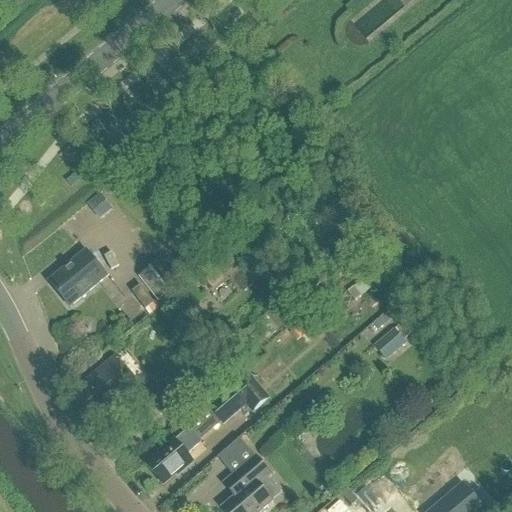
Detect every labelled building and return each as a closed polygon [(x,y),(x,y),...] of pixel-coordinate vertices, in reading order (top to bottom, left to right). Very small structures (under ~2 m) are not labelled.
[(111,210),(101,197),(92,205),(102,218),(111,210)] [(60,283),(53,289),(70,309),(107,279),(86,253),(56,278),(60,283)] [(169,271),(161,260),(139,276),(157,302),(205,268),(194,253),(169,271)] [(140,287),(131,293),(146,312),(154,305),(140,287)] [(192,288),(173,303),(182,315),(201,300),(192,288)] [(394,330),(374,347),(387,362),(407,344),(394,330)] [(88,388),(75,399),(95,423),(110,410),(113,413),(141,389),(116,359),(85,384),(88,388)] [(209,410),(223,427),(246,407),(253,414),(269,400),(248,376),(209,410)] [(162,414),(178,401),(166,388),(151,401),(162,414)] [(190,432),(176,443),(174,441),(158,454),(160,457),(147,468),(163,487),(176,476),(179,477),(194,465),(187,457),(201,445),(190,432)] [(256,459),(224,486),(235,499),(222,510),(223,511),(263,511),(273,504),(259,488),(271,477),(256,459)] [(483,511),(463,488),(434,511),(483,511)] [(331,510),(332,511),(357,511),(359,511),(347,496),(331,510)]
